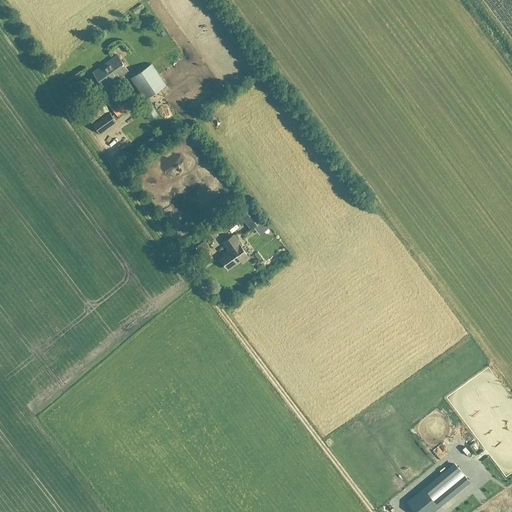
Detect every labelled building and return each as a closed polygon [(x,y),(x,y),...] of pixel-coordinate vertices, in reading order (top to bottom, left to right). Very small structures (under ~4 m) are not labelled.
[(103,89),(128,71),(117,56),(92,73),(103,89)] [(166,86),(152,65),(131,80),(145,101),(166,86)] [(117,117),(134,104),(128,95),(110,107),(117,117)] [(102,102),(85,114),(91,124),(108,112),(102,102)] [(151,105),(141,111),(147,119),(156,113),(151,105)] [(99,134),(115,122),(109,114),(93,126),(99,134)] [(237,212),(246,224),(252,231),(263,222),(248,204),(237,212)] [(212,243),(218,238),(208,225),(202,230),(212,243)] [(243,265),(250,260),(234,238),(225,245),(231,253),(221,261),(229,272),(241,262),(243,265)] [(211,256),(203,262),(206,267),(215,262),(211,256)] [(454,465),(407,503),(414,511),(431,511),(468,482),(465,478),(464,476),(433,501),(428,496),(459,470),(454,465)]
